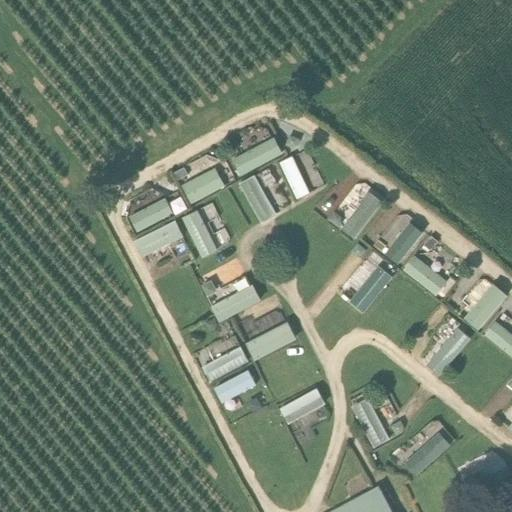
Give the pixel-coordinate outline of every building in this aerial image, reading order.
[(272,140),(231,162),(239,179),(281,156),(272,140)] [(290,159),(278,165),(295,201),(307,195),(290,159)] [(213,171),(180,188),(189,206),(223,189),(213,171)] [(253,177),(237,186),(259,226),(275,218),(253,177)] [(360,204),(340,232),(352,242),(380,205),(366,194),(359,203),(360,204)] [(163,201),(127,220),(135,235),(170,217),(163,201)] [(194,212),(180,220),(200,261),(215,253),(194,212)] [(173,223),(131,244),(139,260),(181,239),(173,223)] [(407,225),(382,256),(396,267),(421,235),(407,225)] [(413,258),(402,273),(434,298),(446,284),(413,258)] [(377,268),(347,305),(361,317),(391,279),(377,268)] [(205,306),(187,270),(173,278),(190,313),(205,306)] [(492,286),(462,322),(476,334),(506,298),(492,286)] [(251,287),(209,309),(217,325),(259,303),(251,287)] [(511,337),(494,323),(482,338),(511,361),(511,337)] [(285,324),(244,346),(252,363),(295,342),(285,324)] [(456,330),(424,368),(437,379),(469,342),(456,330)] [(238,349),(200,370),(208,384),(247,364),(238,349)] [(246,373),(212,391),(220,406),(254,388),(246,373)] [(315,390),(278,411),(287,427),(324,406),(315,390)] [(366,401),(350,409),(372,451),(388,442),(366,401)] [(437,435),(404,465),(416,479),(449,448),(437,435)] [(469,452),(455,461),(479,495),(493,485),(469,452)] [(389,511),(377,488),(332,511),(389,511)] [(502,511),(494,495),(478,503),(483,511),(502,511)]
